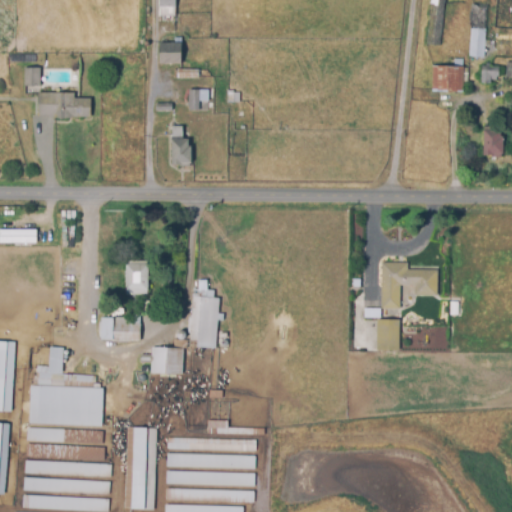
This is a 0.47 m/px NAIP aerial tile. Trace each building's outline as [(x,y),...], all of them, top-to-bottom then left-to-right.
[(159,0),(175,0),(175,16),(159,16),(159,0)] [(431,0),(444,0),(440,47),(427,45),(431,0)] [(472,4),(486,5),(483,58),(468,57),(472,4)] [(180,44),(180,64),(159,64),(159,44),(180,44)] [(432,66),(463,67),(463,93),(431,93),(432,66)] [(481,71),(482,67),(501,68),(500,77),(497,77),(497,83),(480,82),(481,71)] [(23,68),(38,68),(39,87),(23,87),(23,68)] [(177,70),(197,70),(197,79),(177,79),(177,70)] [(188,91),(207,91),(207,111),(188,111),(188,91)] [(37,93),(74,94),(74,100),(89,100),(89,117),(37,116),(37,93)] [(226,94),(239,94),(239,102),(226,102),(226,94)] [(170,127),(183,127),(183,141),(188,140),(188,148),(191,148),(191,168),(179,168),(179,165),(171,165),(170,127)] [(483,131),(500,132),(500,138),(502,138),(502,158),(483,158),(483,131)] [(0,245),(0,230),(9,230),(9,223),(27,223),(27,231),(34,231),(34,245),(0,245)] [(381,263),(407,264),(407,271),(438,271),(438,296),(403,296),(403,311),(381,310),(381,263)] [(123,264),(147,264),(148,296),(124,296),(123,264)] [(219,299),(218,315),(224,315),(223,322),(217,322),(215,350),(194,348),(195,342),(189,341),(190,334),(187,334),(188,319),(191,319),(193,290),(214,292),(213,299),(219,299)] [(448,303),(458,303),(458,316),(448,316),(448,303)] [(139,325),(141,342),(112,344),(112,341),(102,341),(100,321),(131,319),(132,325),(139,325)] [(376,321),(399,321),(398,353),(376,353),(376,321)] [(0,342),(14,343),(10,414),(0,413),(0,342)] [(63,349),(62,373),(94,375),(93,386),(33,382),(34,371),(49,372),(51,348),(63,349)] [(150,349),(181,349),(182,374),(151,375),(150,349)] [(29,387),(102,390),(100,428),(28,425),(29,387)] [(264,436),(206,436),(206,422),(227,422),(227,429),(264,429),(264,436)] [(26,429),(102,433),(101,446),(26,442),(26,429)] [(126,430),(156,430),(154,511),(123,511),(126,430)] [(256,442),(255,455),(166,452),(167,440),(256,442)] [(25,446),(103,449),(102,462),(25,458),(25,446)] [(255,458),(255,470),(166,468),(166,455),(255,458)] [(25,462),(111,466),(110,478),(24,475),(25,462)] [(254,475),(254,487),(165,485),(166,473),(254,475)] [(23,480),(109,483),(108,496),(22,492),(23,480)] [(254,493),(253,505),(164,502),(165,490),(254,493)] [(22,497),(108,501),(107,511),(78,511),(22,510),(22,497)]
